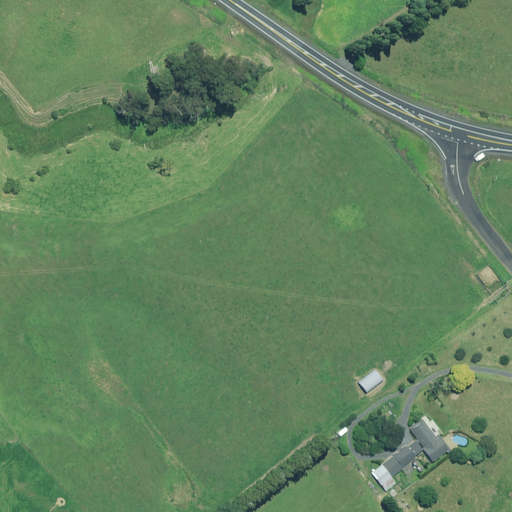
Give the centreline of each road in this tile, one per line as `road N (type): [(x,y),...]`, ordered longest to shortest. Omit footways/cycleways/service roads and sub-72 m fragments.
road 1 (primary): [(460,134),(353,87),(229,0)]
road 2 (unclassified): [(460,134),(456,161),(465,198),(511,264)]
